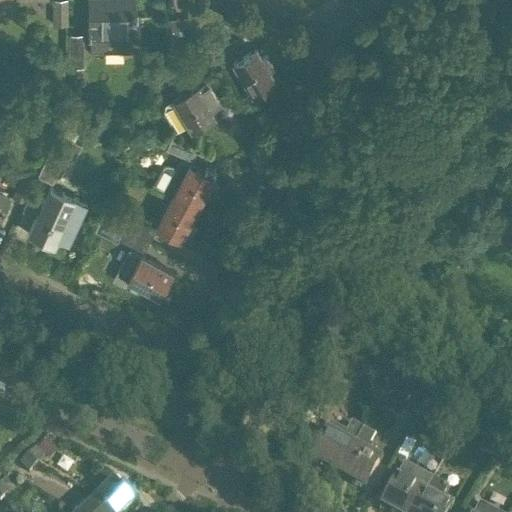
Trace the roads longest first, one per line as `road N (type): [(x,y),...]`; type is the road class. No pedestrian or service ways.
road 1 (residential): [(223,480),(483,0)]
road 2 (residential): [(166,343),(328,35),(344,19)]
road 3 (residential): [(186,463),(0,380)]
road 4 (residential): [(166,343),(0,266)]
road 5 (residential): [(186,463),(166,343)]
